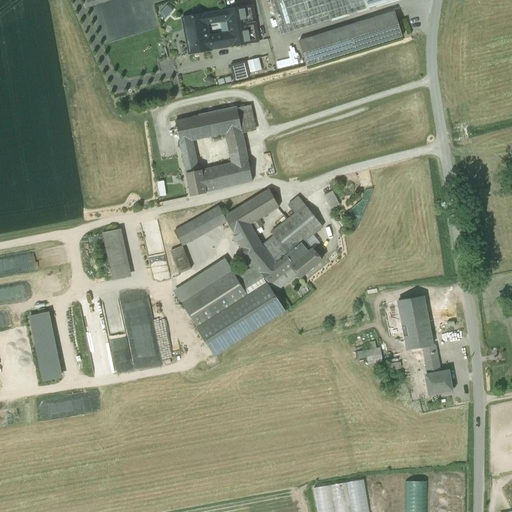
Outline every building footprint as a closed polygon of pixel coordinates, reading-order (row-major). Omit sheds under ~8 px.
[(269,0),(280,35),(366,9),(363,0),(269,0)] [(363,0),(366,9),(394,0),(363,0)] [(157,13),(164,20),(173,11),(166,4),(157,13)] [(252,6),(225,10),(227,21),(229,34),(231,46),(258,42),(252,6)] [(204,14),(182,18),(189,54),(211,51),(211,50),(209,37),(206,25),(227,21),(225,10),(204,14)] [(394,12),(298,41),(306,67),(402,37),(394,12)] [(229,34),(209,37),(211,50),(231,47),(231,46),(229,34)] [(257,57),(246,60),(249,72),(261,69),(257,57)] [(245,62),(230,66),(234,80),(249,77),(245,62)] [(170,94),(180,93),(179,83),(169,84),(170,94)] [(235,98),(180,109),(182,120),(237,109),(235,98)] [(246,107),(237,109),(242,130),(243,133),(251,131),(246,107)] [(226,133),(242,130),(237,109),(182,120),(177,121),(181,143),(191,141),(226,133)] [(242,130),(226,133),(232,164),(214,168),(218,189),(253,181),(243,133),(242,130)] [(191,141),(181,143),(188,173),(196,171),(198,165),(193,145),(191,141)] [(202,171),(202,170),(196,171),(188,173),(193,197),(207,194),(207,192),(218,189),(214,168),(202,171)] [(162,180),(156,181),(158,195),(165,194),(162,180)] [(224,216),(224,217),(226,221),(234,234),(252,223),(280,206),(269,189),(224,216)] [(330,209),(338,205),(331,190),(323,194),(330,209)] [(298,197),(288,205),(295,214),(305,205),(298,197)] [(322,227),(305,205),(295,214),(287,220),(305,241),(322,227)] [(219,206),(184,226),(192,240),(226,221),(224,217),(224,216),(219,206)] [(284,216),(279,221),(282,224),(270,233),(273,237),(246,255),(247,257),(254,267),(264,278),(269,285),(293,266),(292,265),(312,250),(305,241),(287,220),(284,216)] [(252,223),(234,234),(242,249),(260,239),(252,223)] [(184,226),(174,232),(182,246),(192,240),(184,226)] [(118,230),(103,233),(113,280),(128,277),(118,230)] [(182,246),(171,250),(179,273),(190,269),(182,246)] [(0,274),(63,265),(61,247),(0,256),(0,274)] [(312,250),(292,265),(293,266),(299,274),(297,275),(300,278),(321,260),(312,249),(312,250)] [(293,266),(269,285),(276,292),(297,275),(299,274),(293,266)] [(254,267),(236,278),(244,291),(264,278),(254,267)] [(232,271),(181,303),(197,329),(248,297),(244,291),(236,278),(232,271)] [(0,304),(15,302),(13,289),(0,290),(0,304)] [(433,345),(431,335),(424,296),(400,300),(409,349),(416,348),(423,347),(433,345)] [(140,313),(141,298),(121,297),(120,313),(140,313)] [(82,317),(101,314),(100,307),(81,309),(82,317)] [(28,314),(39,380),(59,377),(49,311),(28,314)] [(142,316),(143,363),(156,362),(155,316),(142,316)] [(450,371),(441,372),(434,335),(431,335),(433,345),(423,347),(425,357),(431,394),(453,390),(450,371)] [(423,347),(416,348),(418,359),(425,357),(423,347)] [(358,353),(359,361),(383,356),(381,348),(358,353)] [(401,362),(390,364),(391,371),(403,369),(401,362)] [(368,511),(363,480),(313,488),(317,511),(368,511)] [(426,511),(427,482),(405,482),(404,511),(426,511)]
